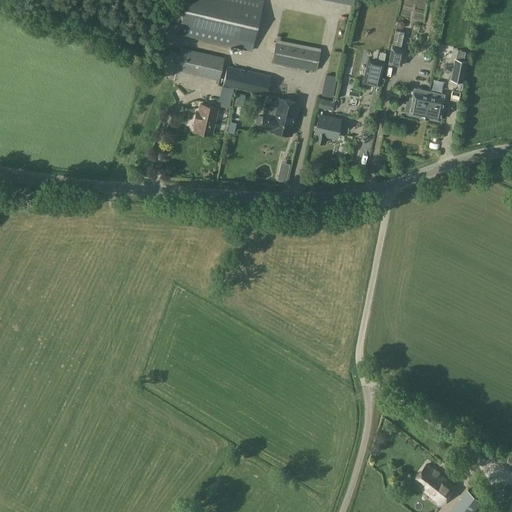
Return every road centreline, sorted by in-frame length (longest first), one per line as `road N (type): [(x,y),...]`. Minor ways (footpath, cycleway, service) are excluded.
road 1 (tertiary): [(0,172),(239,197),(387,189)]
road 2 (unclassified): [(342,511),(367,429),(358,353),(387,189)]
road 3 (unknown): [(264,0),(256,44),(313,76),(290,197)]
road 4 (track): [(362,376),(454,435),(511,510)]
road 5 (tertiary): [(511,152),(387,189)]
